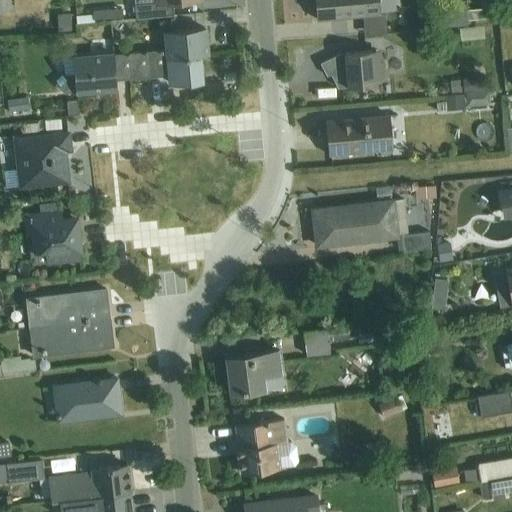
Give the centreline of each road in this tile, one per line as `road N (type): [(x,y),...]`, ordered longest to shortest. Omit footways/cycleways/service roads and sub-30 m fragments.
road 1 (residential): [(270,115),(145,130),(168,327)]
road 2 (residential): [(168,327),(268,195),(270,115)]
road 3 (residential): [(190,511),(168,327)]
